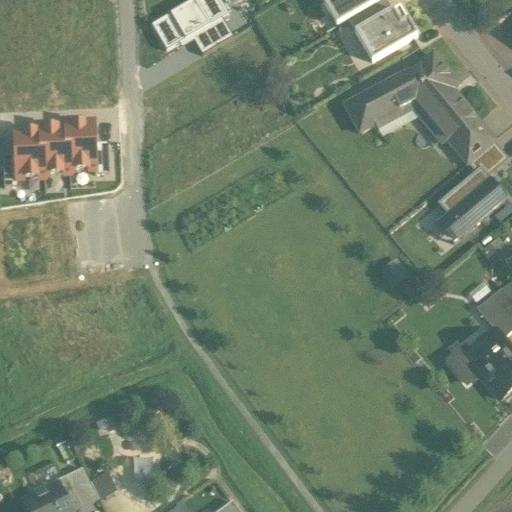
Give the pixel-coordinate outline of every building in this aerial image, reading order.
[(200,0),(151,29),(167,55),(191,40),(222,22),(229,18),(218,0),(200,0)] [(335,0),(323,7),(337,30),(347,24),(385,2),(384,0),(335,0)] [(354,36),(393,14),(385,2),(347,24),(354,36)] [(393,14),(400,27),(407,23),(399,10),(393,14)] [(393,14),(354,36),(372,66),(386,58),(417,40),(407,23),(400,27),(393,14)] [(233,41),(222,22),(191,40),(202,59),(233,41)] [(433,60),(418,71),(347,111),(361,138),(413,109),(446,147),(449,144),(470,127),(466,123),(472,118),(450,93),(456,88),(433,60)] [(472,118),(466,123),(470,127),(487,148),(492,144),(472,118)] [(487,148),(470,127),(449,144),(467,167),(494,145),(492,144),(487,148)] [(70,153),(70,174),(95,173),(95,147),(94,128),(66,128),(66,132),(67,153),(70,153)] [(44,156),(45,178),(70,177),(70,174),(70,153),(67,153),(66,132),(40,132),(40,136),(41,156),(44,156)] [(40,136),(15,137),(16,160),(16,182),(18,182),(45,181),(45,178),(44,156),(41,156),(40,136)] [(474,177),(481,171),(488,180),(509,163),(494,145),(467,167),(467,168),(474,177)] [(95,147),(95,173),(95,179),(109,178),(108,147),(95,147)] [(18,182),(16,182),(16,160),(3,160),(4,192),(19,192),(18,182)] [(460,242),(461,242),(507,203),(488,180),(481,171),(474,177),(437,208),(446,219),(444,222),(460,242)] [(453,248),(460,242),(444,222),(437,228),(453,248)] [(511,334),(511,305),(501,293),(477,312),(497,337),(498,336),(503,342),(511,334)] [(503,342),(498,336),(497,337),(470,358),(481,371),(477,375),(499,401),(511,391),(511,349),(508,344),(506,346),(503,342)] [(163,420),(152,412),(146,420),(157,428),(163,420)] [(81,511),(98,504),(82,471),(56,485),(58,487),(59,487),(71,511),(81,511)] [(106,479),(93,485),(102,502),(114,496),(106,479)] [(36,498),(21,506),(24,511),(71,511),(59,487),(58,487),(45,494),(43,490),(34,495),(36,498)]
